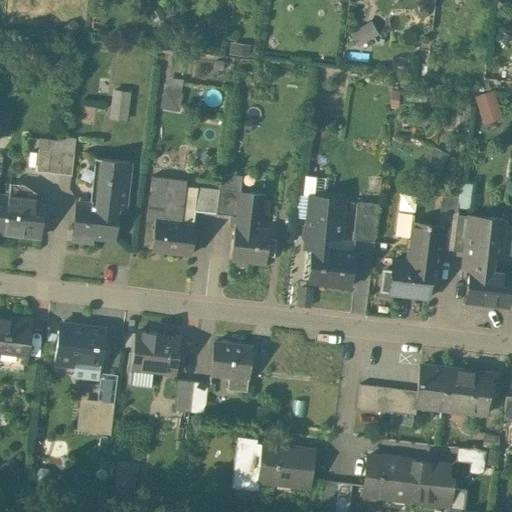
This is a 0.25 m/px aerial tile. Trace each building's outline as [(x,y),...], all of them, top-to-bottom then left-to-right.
[(349,31),(356,46),(379,35),(372,20),(349,31)] [(162,108),(180,110),(184,77),(166,75),(162,108)] [(496,88),(476,94),(484,123),(504,118),(496,88)] [(130,119),(131,89),(112,89),(112,118),(130,119)] [(86,105),(87,121),(110,120),(109,104),(86,105)] [(0,133),(13,134),(14,110),(0,109),(0,133)] [(75,139),(63,138),(62,142),(62,151),(73,153),(75,139)] [(62,142),(48,140),(47,150),(62,151),(62,142)] [(47,150),(38,149),(36,172),(59,174),(62,151),(47,150)] [(73,153),(62,151),(59,174),(71,176),(73,153)] [(128,162),(94,158),(89,203),(117,207),(117,208),(123,209),(128,162)] [(241,176),(220,174),(218,190),(216,213),(236,216),(239,192),(241,176)] [(186,180),(151,176),(146,222),(154,223),(154,221),(176,224),(179,200),(183,201),(186,180)] [(472,205),(475,183),(464,181),(461,203),(472,205)] [(44,201),(23,198),(24,185),(9,184),(7,196),(3,233),(40,237),(44,201)] [(218,190),(196,187),(193,211),(216,213),(218,190)] [(239,192),(236,216),(235,226),(260,229),(264,195),(239,192)] [(323,197),(310,196),(305,248),(311,248),(323,249),(324,236),(339,237),(343,195),(323,193),(323,197)] [(377,203),(356,201),(352,239),(373,241),(377,203)] [(89,203),(76,202),(71,240),(92,242),(92,236),(114,239),(117,208),(117,207),(89,203)] [(457,212),(440,210),(438,225),(444,226),(440,249),(453,251),(457,215),(457,212)] [(413,215),(401,213),(398,216),(396,232),(399,236),(410,237),(412,222),(413,215)] [(469,216),(457,215),(453,251),(465,253),(469,216)] [(489,218),(469,216),(465,253),(464,258),(473,259),(472,269),(491,271),(493,256),(499,256),(502,224),(488,223),(489,218)] [(176,224),(154,221),(154,223),(151,249),(191,254),(194,226),(176,224)] [(412,222),(410,237),(408,262),(431,265),(438,266),(440,249),(444,226),(438,225),(412,222)] [(235,226),(234,226),(230,259),(264,263),(268,230),(260,229),(235,226)] [(323,249),(311,248),(307,282),(350,287),(353,253),(323,249)] [(408,262),(392,260),(389,293),(427,298),(431,265),(408,262)] [(472,269),(469,269),(466,302),(507,307),(511,273),(491,271),(472,269)] [(81,312),(81,320),(102,322),(103,314),(81,312)] [(29,320),(1,316),(1,317),(0,317),(0,350),(23,354),(22,361),(24,361),(29,320)] [(104,329),(58,323),(54,362),(74,365),(74,361),(100,364),(104,329)] [(178,337),(134,332),(130,367),(174,372),(178,337)] [(251,346),(213,342),(209,373),(228,375),(228,372),(247,374),(251,346)] [(100,364),(74,361),(74,365),(72,375),(98,379),(100,364)] [(490,374),(419,366),(416,391),(413,415),(415,415),(417,399),(440,401),(439,408),(485,414),(490,374)] [(247,374),(228,372),(228,375),(226,389),(245,391),(247,374)] [(193,380),(178,379),(174,409),(189,411),(193,380)] [(210,382),(193,380),(189,411),(203,413),(205,391),(212,392),(213,383),(210,383),(210,382)] [(393,388),(359,384),(356,409),(390,413),(390,412),(393,388)] [(416,391),(393,388),(390,412),(413,415),(416,391)] [(511,396),(505,396),(503,420),(511,420),(511,396)] [(113,402),(93,400),(89,432),(109,434),(113,402)] [(256,439),(236,436),(231,486),(257,489),(258,481),(257,481),(261,443),(256,443),(256,439)] [(313,450),(261,443),(257,481),(258,481),(309,487),(313,450)] [(485,450),(457,447),(455,461),(483,464),(485,450)] [(413,461),(396,459),(384,457),(384,458),(367,456),(362,494),(421,501),(420,502),(448,506),(451,480),(446,480),(448,469),(432,467),(432,464),(427,463),(427,462),(413,461)] [(323,480),(319,509),(334,511),(338,482),(323,480)] [(351,483),(338,482),(334,511),(333,511),(351,511),(348,511),(351,483)]
